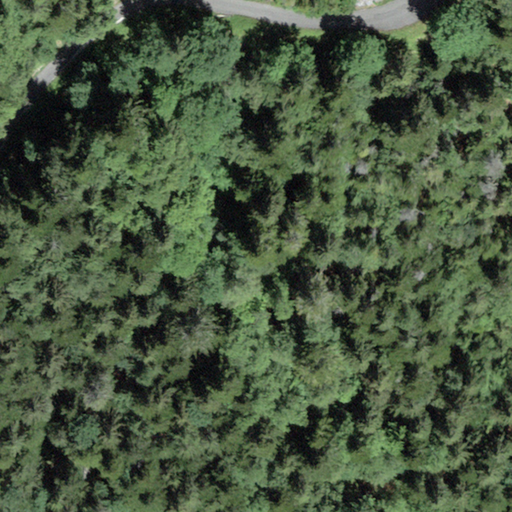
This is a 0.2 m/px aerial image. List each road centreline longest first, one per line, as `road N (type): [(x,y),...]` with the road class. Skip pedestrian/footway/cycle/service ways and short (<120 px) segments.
road 1 (unclassified): [(211,0),(322,23),(407,11),(422,0)]
road 2 (unclassified): [(0,133),(56,59),(141,0)]
